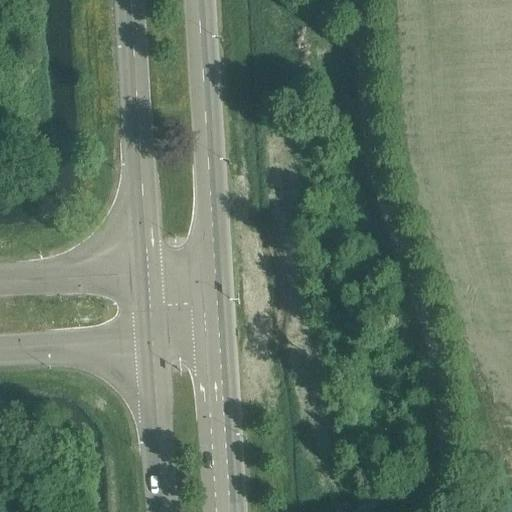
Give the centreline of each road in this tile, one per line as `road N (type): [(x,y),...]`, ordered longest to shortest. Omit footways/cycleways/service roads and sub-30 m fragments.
road 1 (secondary): [(207,357),(233,329),(239,300),(214,232),(214,135),(206,117)]
road 2 (secondary): [(128,0),(138,154)]
road 3 (secondary): [(111,346),(141,392),(156,484)]
road 4 (secondary): [(196,255),(198,138),(206,117)]
road 5 (secondary): [(153,363),(163,433),(156,484)]
road 6 (secondary): [(189,365),(218,299),(196,255)]
